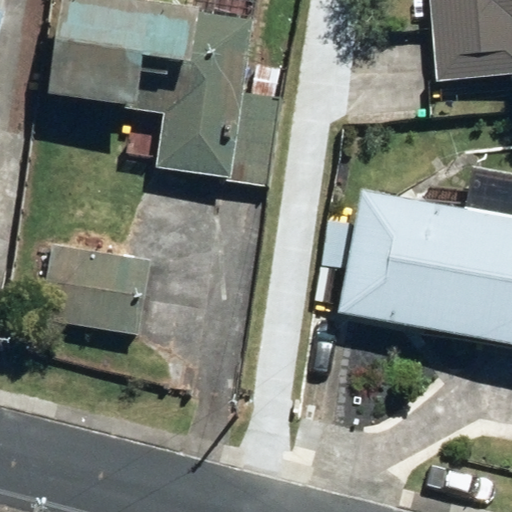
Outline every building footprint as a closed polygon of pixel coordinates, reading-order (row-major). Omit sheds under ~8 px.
[(81,2),(65,106),(154,120),(172,123),(164,176),(178,178),(242,188),(266,29),(262,28),(266,0),(193,0),(190,18),(81,2)] [(511,0),(432,0),(439,80),(511,74),(511,0)] [(0,144),(7,117),(0,115),(0,72),(12,24),(0,21),(0,144)] [(363,126),(364,149),(416,145),(414,123),(363,126)] [(343,311),(511,343),(511,214),(367,187),(343,311)] [(44,221),(69,225),(73,191),(48,189),(44,221)] [(139,341),(151,271),(54,254),(42,325),(139,341)]
